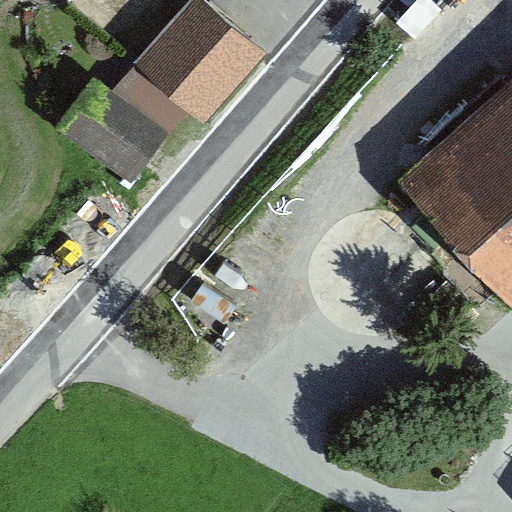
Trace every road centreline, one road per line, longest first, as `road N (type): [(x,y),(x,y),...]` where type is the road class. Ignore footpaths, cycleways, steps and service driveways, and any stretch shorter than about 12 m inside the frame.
road 1 (unclassified): [(0,405),(73,332),(359,0)]
road 2 (track): [(399,511),(393,499),(73,332)]
